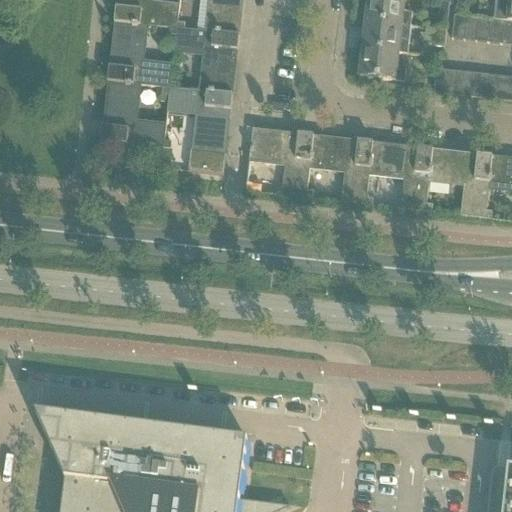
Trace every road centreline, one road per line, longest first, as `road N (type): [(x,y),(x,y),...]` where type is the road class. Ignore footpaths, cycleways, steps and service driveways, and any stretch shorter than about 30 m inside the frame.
road 1 (secondary): [(390,268),(0,226)]
road 2 (unclassified): [(511,125),(340,106),(319,73),(328,0)]
road 3 (secondary): [(390,268),(511,291)]
road 4 (secondary): [(511,264),(390,268)]
